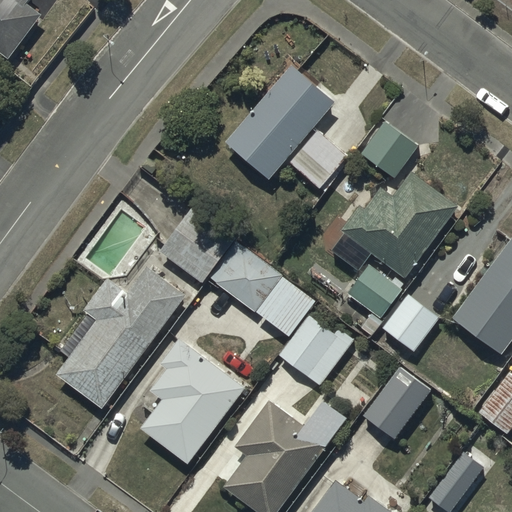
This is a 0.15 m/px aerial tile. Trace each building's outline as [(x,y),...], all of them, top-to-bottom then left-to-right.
[(0,0),(0,50),(8,56),(43,11),(28,0),(0,0)] [(292,61),(225,138),(268,175),(335,99),(292,61)] [(383,117),(359,151),(395,177),(419,143),(383,117)] [(318,127),(290,160),(319,186),(348,153),(318,127)] [(359,203),(340,226),(404,276),(460,204),(413,167),(393,193),(382,184),(364,207),(359,203)] [(207,273),(235,237),(237,235),(194,203),(160,248),(202,280),(207,273)] [(511,339),(511,231),(453,316),(504,352),(511,339)] [(290,334),(310,305),(316,298),(235,237),(207,273),(290,334)] [(402,286),(368,262),(344,295),(355,303),(357,299),(372,310),(361,325),(373,333),(383,319),(380,316),(402,286)] [(103,404),(184,292),(146,265),(129,289),(108,274),(84,307),(96,316),(57,371),(103,404)] [(439,315),(407,292),(383,325),(414,349),(439,315)] [(309,312),(279,352),(322,384),(355,338),(339,326),(335,331),(309,312)] [(189,460),(244,383),(179,336),(161,362),(166,366),(150,388),(161,396),(140,425),(189,460)] [(432,386),(400,363),(364,412),(395,435),(432,386)] [(511,372),(509,370),(480,409),(508,430),(511,424),(511,372)] [(263,511),(276,511),(346,415),(321,397),(303,422),(269,398),(235,445),(246,452),(224,483),(263,511)] [(483,464),(462,449),(430,495),(451,509),(483,464)] [(395,511),(367,492),(364,497),(336,477),(311,511),(395,511)]
